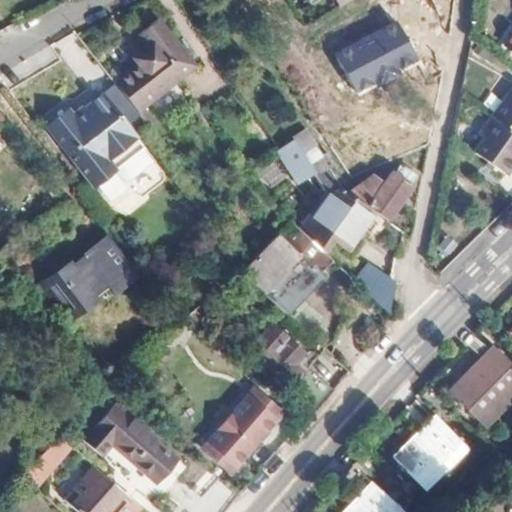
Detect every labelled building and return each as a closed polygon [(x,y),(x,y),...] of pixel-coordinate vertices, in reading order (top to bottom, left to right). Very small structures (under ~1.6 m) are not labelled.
[(326,0),(332,11),(353,0),(326,0)] [(139,59),(143,66),(111,89),(134,120),(194,77),(157,28),(136,43),(145,55),(139,59)] [(511,35),(503,46),(511,53),(511,35)] [(63,119),(57,111),(39,124),(87,187),(104,175),(115,190),(146,168),(119,130),(134,120),(111,89),(108,85),(63,119)] [(511,86),(476,135),(482,141),(472,154),(503,177),(511,165),(511,86)] [(296,141),(304,153),(317,145),(306,128),(292,137),(295,141),(296,141)] [(304,153),(296,141),(280,152),(297,177),(307,172),(310,177),(318,173),(307,156),(304,153)] [(335,164),(323,146),(307,156),(318,173),(330,190),(340,186),(341,185),(330,167),(335,164)] [(382,176),(374,173),(345,190),(372,210),(384,220),(407,182),(403,180),(408,171),(395,162),(389,171),(387,169),(382,176)] [(340,186),(330,190),(311,219),(327,234),(339,245),(372,210),(345,190),(340,186)] [(300,237),(312,248),(324,236),(327,234),(311,219),(300,237)] [(239,273),(284,316),(318,280),(312,274),(325,260),(312,248),(300,237),(288,225),(239,273)] [(337,247),(339,245),(327,234),(324,236),(337,247)] [(134,283),(103,242),(38,291),(66,328),(98,304),(94,298),(108,288),(115,297),(134,283)] [(365,261),(349,283),(381,305),(397,283),(365,261)] [(308,365),(272,330),(248,355),(289,393),(302,379),(298,375),(308,365)] [(481,423),(511,391),(511,368),(492,349),(450,393),(481,423)] [(328,395),(346,375),(330,360),(286,408),(307,428),(332,400),(328,395)] [(278,419),(250,394),(200,451),(228,476),(278,419)] [(173,461),(106,407),(76,444),(97,461),(108,448),(154,484),(173,461)] [(455,457),(464,447),(431,415),(391,460),(423,491),(432,480),(435,480),(455,459),(455,457)] [(21,477),(32,487),(63,449),(52,440),(35,460),(21,477)] [(114,511),(125,499),(87,468),(59,505),(67,511),(114,511)] [(225,511),(236,499),(212,478),(195,498),(173,479),(162,491),(184,510),(182,511),(225,511)] [(401,511),(370,484),(345,511),(401,511)]
